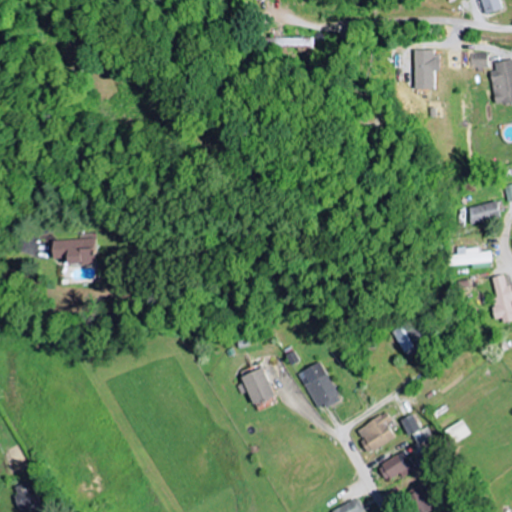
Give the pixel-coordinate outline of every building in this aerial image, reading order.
[(480,0),(485,17),(503,11),(499,0),(480,0)] [(413,90),(433,91),(433,72),(440,72),(440,52),(413,52),(413,90)] [(487,54),(470,53),(470,68),(486,69),(487,54)] [(511,61),(494,64),(495,72),(490,72),(495,107),(511,104),(511,61)] [(511,185),(503,188),(507,204),(511,202),(511,185)] [(467,209),(470,226),(500,220),(496,203),(467,209)] [(55,241),(55,260),(71,260),(72,267),(97,266),(96,239),(55,241)] [(448,256),(449,266),(472,266),(472,270),(492,269),(491,253),(479,254),(479,248),(456,249),(456,256),(448,256)] [(496,299),(491,300),(496,324),(511,320),(511,300),(509,286),(506,286),(504,276),(492,279),(496,299)] [(408,359),(431,347),(416,319),(393,331),(408,359)] [(319,411),(340,399),(320,363),(298,376),(319,411)] [(254,407),(275,397),(262,369),(241,379),(254,407)] [(391,421),(384,412),(357,432),(363,440),(360,443),(369,455),(394,436),(386,425),(391,421)] [(420,429),(412,414),(399,421),(407,436),(420,429)] [(444,429),(451,444),(469,436),(463,421),(444,429)] [(413,472),(403,453),(377,466),(384,481),(400,474),(401,478),(413,472)] [(423,511),(437,504),(423,482),(405,494),(416,511),(423,511)] [(363,511),(358,499),(328,511),(363,511)]
